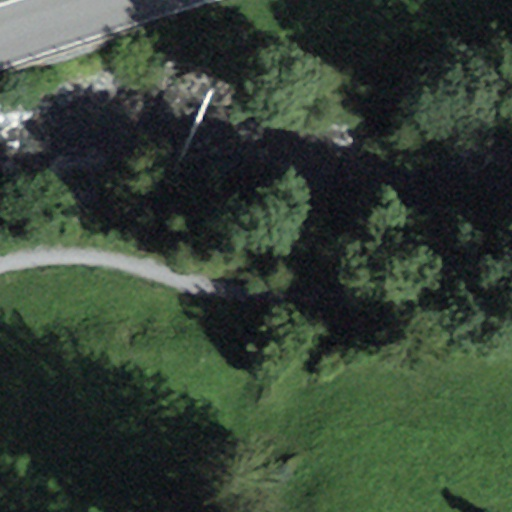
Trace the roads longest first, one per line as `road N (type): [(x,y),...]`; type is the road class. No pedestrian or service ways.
road 1 (track): [(324,293),(511,262)]
road 2 (tertiary): [(139,0),(0,46)]
